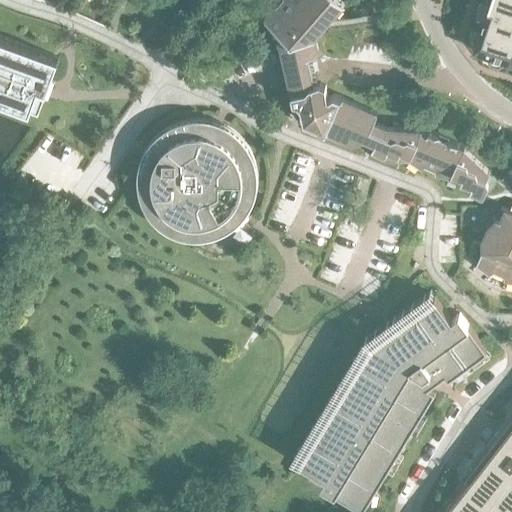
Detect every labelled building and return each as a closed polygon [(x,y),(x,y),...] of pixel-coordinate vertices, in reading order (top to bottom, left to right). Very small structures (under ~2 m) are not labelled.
[(173,27),(193,0),(175,0),(161,19),(173,27)] [(272,5),(264,20),(278,32),(284,59),(285,58),(298,55),(303,57),(308,56),(312,55),(313,55),(318,50),(315,37),(344,4),(339,0),(284,0),(285,2),(280,8),(272,5)] [(511,0),(490,0),(489,4),(511,11),(511,0)] [(511,11),(489,4),(482,26),(511,35),(511,11)] [(511,35),(482,26),(474,48),(489,53),(487,57),(490,62),(498,65),(504,62),(505,59),(511,61),(511,35)] [(0,97),(38,112),(59,56),(0,34),(0,97)] [(285,58),(284,59),(293,100),(300,103),(304,120),(352,141),(362,137),(364,131),(377,136),(382,124),(373,120),(377,111),(334,93),(329,95),(328,94),(325,84),(319,81),(318,82),(312,55),(308,56),(303,57),(298,55),(285,58)] [(258,185),(259,177),(258,169),(257,162),(254,155),(251,148),(247,141),(242,136),(236,130),(230,126),(224,122),(216,120),(209,118),(201,117),(194,117),(186,118),(179,120),(172,122),(165,126),(159,131),(153,136),(148,142),(144,148),(141,155),(138,162),(137,170),(137,177),(137,185),(138,192),(141,200),(144,206),(148,213),(153,219),(159,224),(165,228),(172,232),(179,235),(186,237),(194,238),(202,238),(209,237),(217,235),(224,232),(230,228),(237,224),(242,219),(247,213),(251,206),(254,199),(257,192),(258,185)] [(431,163),(443,135),(429,129),(427,131),(420,128),(386,126),(382,124),(377,136),(371,151),(384,157),(386,153),(397,158),(399,154),(408,158),(421,168),(428,162),(431,163)] [(458,142),(443,135),(431,163),(434,165),(435,174),(450,177),(453,172),(462,177),(460,180),(472,184),(470,189),(483,195),(489,170),(464,147),(457,144),(458,142)] [(511,184),(511,169),(508,167),(501,177),(511,184)] [(496,267),(500,269),(503,270),(504,279),(511,280),(511,202),(509,208),(501,205),(496,216),(492,214),(482,238),(486,240),(476,263),(490,273),(496,267)] [(452,317),(435,293),(371,341),(299,459),(326,475),(321,483),(363,509),(435,390),(428,385),(445,373),(448,377),(488,349),(460,311),(452,317)] [(467,480),(442,511),(511,511),(511,405),(506,414),(510,417),(496,436),(493,433),(485,443),(484,441),(459,474),(467,480)]
